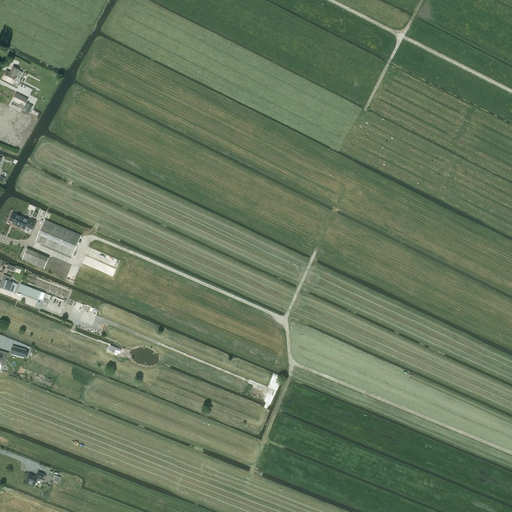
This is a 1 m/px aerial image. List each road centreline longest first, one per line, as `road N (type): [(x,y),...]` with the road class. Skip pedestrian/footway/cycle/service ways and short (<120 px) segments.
road 1 (track): [(28,244),(77,262),(91,233),(284,319),(290,374),(251,473)]
road 2 (track): [(290,361),(511,452)]
road 3 (track): [(511,90),(333,0)]
road 4 (track): [(284,319),(339,202)]
road 5 (track): [(422,0),(362,112)]
